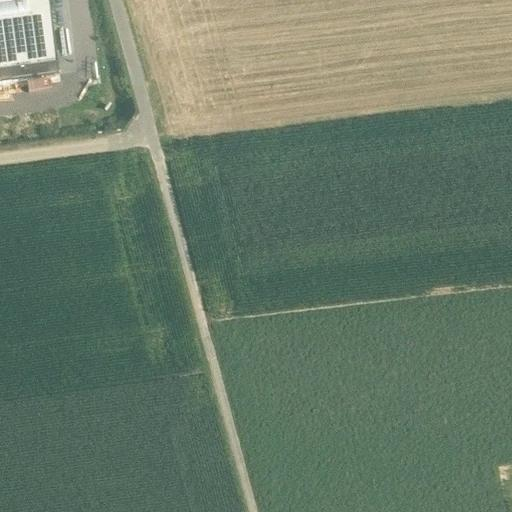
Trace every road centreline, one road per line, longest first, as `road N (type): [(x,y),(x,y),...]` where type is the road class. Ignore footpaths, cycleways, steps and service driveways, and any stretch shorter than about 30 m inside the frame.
road 1 (track): [(153,168),(241,511)]
road 2 (track): [(106,0),(153,168)]
road 3 (track): [(0,190),(153,168)]
